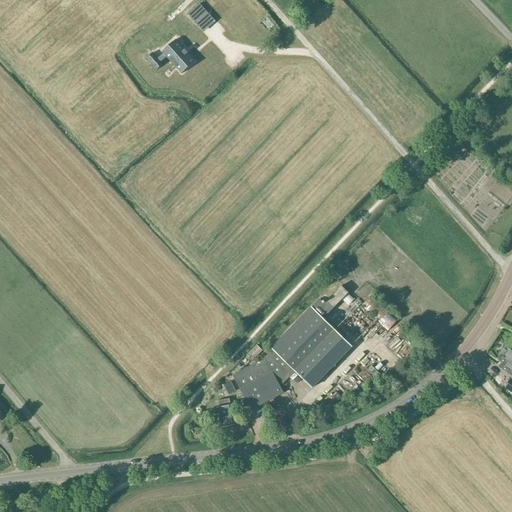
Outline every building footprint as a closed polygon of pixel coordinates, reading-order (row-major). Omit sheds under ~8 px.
[(132,0),(123,0),(122,3),(135,12),(140,5),(132,0)] [(263,0),(210,0),(239,36),(271,10),(263,0)] [(196,23),(207,13),(199,4),(188,14),(196,23)] [(176,42),(162,54),(162,55),(162,54),(181,75),(181,76),(195,64),(195,63),(195,64),(176,42)] [(269,353),(290,377),(295,371),(313,388),(352,348),(323,319),(349,293),(341,286),(324,303),(320,299),(271,348),(273,350),(269,353)] [(363,307),(388,331),(398,321),(373,296),(363,307)] [(400,333),(394,342),(400,346),(406,337),(400,333)] [(209,339),(205,344),(211,349),(215,344),(209,339)] [(508,355),(503,351),(497,359),(502,363),(499,367),(511,376),(511,352),(511,351),(508,355)] [(290,377),(269,353),(264,359),(233,376),(252,410),(283,393),(280,387),(290,377)] [(377,364),(393,381),(397,377),(381,361),(377,364)] [(292,389),(296,399),(301,397),(296,387),(292,389)] [(215,402),(221,428),(234,425),(229,399),(215,402)]
